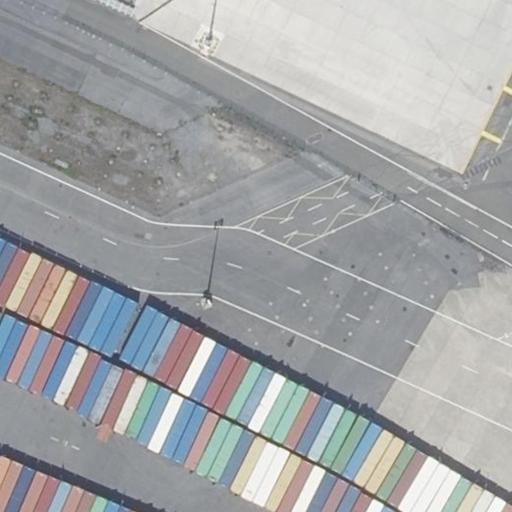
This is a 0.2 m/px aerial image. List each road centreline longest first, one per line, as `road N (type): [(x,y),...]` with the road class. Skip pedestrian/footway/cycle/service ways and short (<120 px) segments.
road 1 (unknown): [(299,511),(436,267)]
road 2 (unknown): [(116,263),(64,398)]
road 3 (unknown): [(129,511),(132,489),(102,428),(64,398)]
road 4 (unknown): [(64,398),(9,511)]
